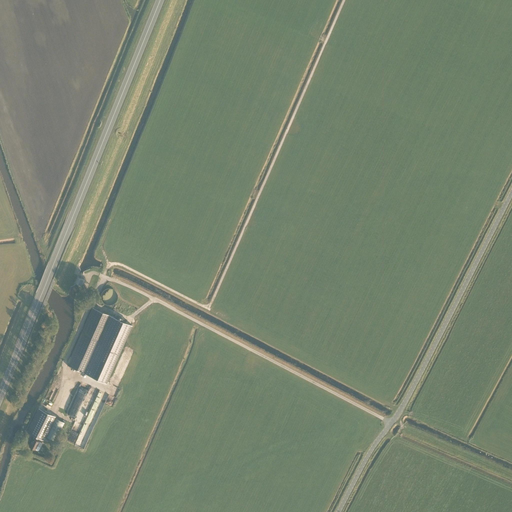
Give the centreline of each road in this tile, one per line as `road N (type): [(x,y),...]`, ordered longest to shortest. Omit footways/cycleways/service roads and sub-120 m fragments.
road 1 (track): [(344,0),(207,308),(120,264),(108,265),(103,276)]
road 2 (trunk): [(0,395),(159,0)]
road 3 (tertiary): [(337,511),(511,191)]
